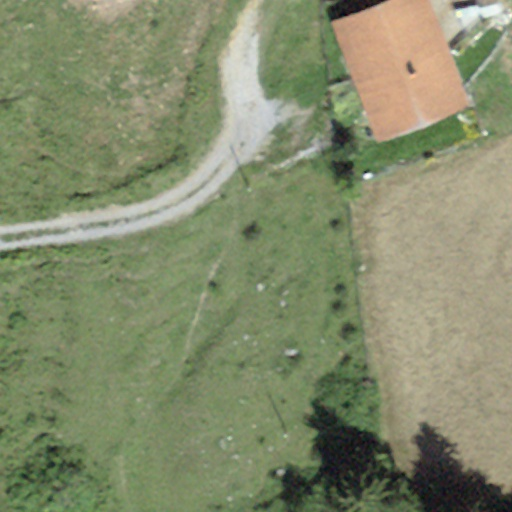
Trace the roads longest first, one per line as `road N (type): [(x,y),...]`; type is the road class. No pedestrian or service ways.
road 1 (track): [(0,248),(165,215),(233,172)]
road 2 (track): [(233,172),(266,0)]
